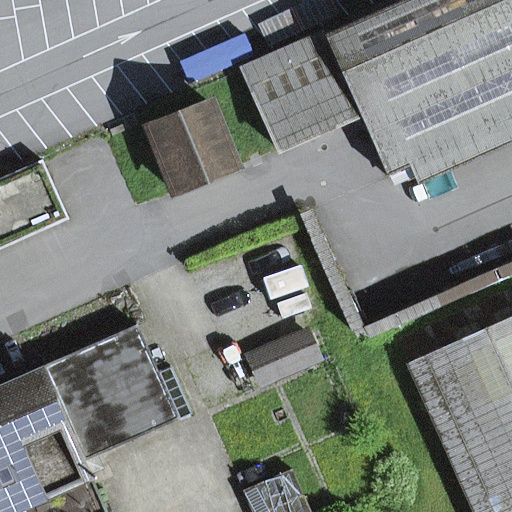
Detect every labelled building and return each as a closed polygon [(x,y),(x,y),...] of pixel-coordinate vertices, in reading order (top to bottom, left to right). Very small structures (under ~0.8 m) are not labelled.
[(511,0),(406,0),(325,36),(358,110),(387,177),(410,167),(511,121),(511,0)] [(242,73),(275,147),(358,110),(325,36),(242,73)] [(149,130),(174,193),(237,168),(212,105),(149,130)] [(511,121),(410,167),(418,185),(511,143),(511,121)] [(66,221),(68,220),(44,163),(41,164),(66,221)] [(41,164),(0,181),(0,251),(67,223),(66,221),(41,164)] [(511,511),(511,292),(401,342),(477,511),(511,511)] [(180,420),(159,373),(138,326),(43,368),(85,462),(180,420)] [(277,345),(290,373),(319,360),(306,332),(277,345)] [(250,357),(262,385),(290,373),(277,345),(250,357)] [(172,367),(159,373),(180,420),(193,415),(172,367)] [(107,511),(85,462),(43,368),(0,387),(0,511),(107,511)] [(310,511),(293,470),(243,492),(251,511),(310,511)]
